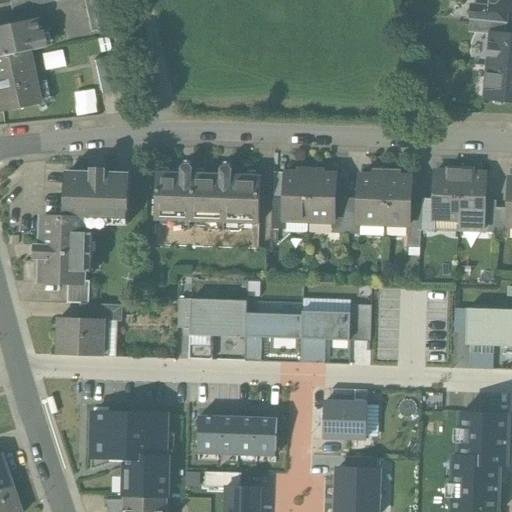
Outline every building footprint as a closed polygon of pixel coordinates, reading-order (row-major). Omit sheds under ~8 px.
[(41,0),(8,0),(11,12),(43,5),(41,0)] [(108,0),(83,0),(91,33),(115,28),(108,0)] [(511,13),(511,0),(491,0),(491,10),(490,11),(507,13),(511,13)] [(506,25),(507,13),(490,11),(491,10),(472,8),(471,22),(506,25)] [(0,57),(26,52),(44,48),(41,33),(37,33),(34,20),(0,26),(0,57)] [(492,35),(505,36),(506,25),(471,22),(469,34),(492,36),(492,35)] [(492,36),(489,67),(511,69),(511,37),(505,36),(492,35),(492,36)] [(0,113),(37,105),(26,52),(0,57),(0,113)] [(45,68),(65,67),(64,52),(44,53),(45,68)] [(121,56),(93,63),(101,97),(128,91),(121,56)] [(511,101),(511,69),(489,67),(486,99),(511,101)] [(74,96),(77,117),(97,114),(94,92),(74,96)] [(191,222),(192,175),(193,169),(182,169),(182,175),(158,174),(156,221),(191,222)] [(459,221),(460,169),(448,169),(448,173),(436,172),(435,200),(434,220),(435,220),(459,221)] [(460,169),(459,221),(458,231),(482,232),(482,222),(484,222),(485,201),(486,174),(473,174),(473,170),(460,169)] [(192,175),(191,222),(259,224),(260,178),(232,177),(232,170),(221,170),(221,176),(192,175)] [(127,226),(129,176),(105,175),(105,171),(93,171),(93,174),(67,174),(66,218),(90,219),(89,225),(127,226)] [(308,223),(309,174),(286,173),(285,197),(284,222),(286,222),(308,223)] [(309,174),(308,223),(333,223),(334,223),(335,199),(336,175),(309,174)] [(386,226),(388,177),(359,176),(359,200),(358,224),(359,225),(386,226)] [(388,177),(386,226),(408,226),(409,226),(410,205),(411,178),(388,177)] [(284,222),(285,197),(273,197),(272,230),(286,231),(286,222),(284,222)] [(334,223),(333,223),(333,235),(346,235),(347,200),(335,199),(334,223)] [(359,200),(347,200),(346,235),(359,236),(359,225),(358,224),(359,200)] [(422,200),(422,206),(421,232),(435,233),(435,220),(434,220),(435,200),(422,200)] [(497,201),(485,201),(484,222),(482,222),(482,232),(482,234),(496,234),(496,209),(497,201)] [(422,206),(410,205),(409,226),(408,226),(407,248),(420,249),(421,232),(422,206)] [(508,209),(496,209),(496,234),(495,239),(508,239),(509,228),(508,228),(508,209)] [(56,220),(42,220),(41,247),(36,247),(36,259),(40,259),(39,283),(68,284),(68,282),(85,283),(85,282),(85,273),(91,273),(93,235),(87,234),(87,225),(89,225),(90,219),(66,218),(56,218),(56,220)] [(191,222),(156,221),(155,247),(190,248),(191,222)] [(191,222),(190,248),(258,250),(259,224),(191,222)] [(68,282),(68,284),(67,304),(83,305),(89,305),(90,282),(85,282),(85,283),(68,282)] [(178,329),(191,329),(192,301),(179,301),(178,329)] [(247,303),(192,301),(191,329),(190,337),(213,338),(246,339),(246,315),(247,303)] [(82,320),(103,321),(121,321),(121,306),(89,305),(83,305),(82,320)] [(351,314),(350,342),(371,343),(372,307),(351,306),(351,314)] [(511,311),(467,310),(467,325),(471,325),(471,328),(470,346),(504,347),(511,347),(511,311)] [(302,341),(326,342),(350,342),(351,314),(302,313),(302,317),(302,341)] [(246,339),(262,339),(302,341),(302,317),(246,315),(246,339)] [(59,356),(116,358),(117,328),(103,327),(103,321),(82,320),(60,319),(59,356)] [(213,338),(190,337),(190,361),(212,362),(213,338)] [(262,339),(246,339),(245,363),(261,363),(262,339)] [(326,342),(302,341),(301,364),(325,365),(326,342)] [(331,402),(367,403),(367,391),(331,390),(331,402)] [(331,402),(326,402),(325,440),(366,441),(366,438),(379,439),(380,407),(367,406),(367,403),(331,402)] [(167,416),(93,414),(92,459),(125,460),(124,498),(168,499),(168,475),(163,475),(163,460),(166,460),(167,416)] [(509,416),(462,414),(460,457),(454,457),(452,511),(498,511),(500,475),(500,467),(508,467),(509,416)] [(198,455),(218,455),(219,418),(199,417),(198,455)] [(238,418),(219,418),(218,455),(237,456),(238,418)] [(237,456),(256,457),(258,419),(238,418),(237,456)] [(277,420),(258,419),(256,457),(275,458),(277,420)] [(378,460),(347,459),(346,470),(377,471),(378,460)] [(0,489),(9,486),(0,460),(0,489)] [(337,494),(379,495),(379,471),(337,470),(337,494)] [(241,475),(206,474),(206,488),(241,489),(241,475)] [(0,511),(18,511),(9,486),(0,489),(0,511)] [(260,511),(261,490),(226,488),(225,511),(260,511)] [(378,511),(379,495),(337,494),(335,511),(378,511)] [(167,511),(168,499),(124,498),(124,511),(123,511),(167,511)]
